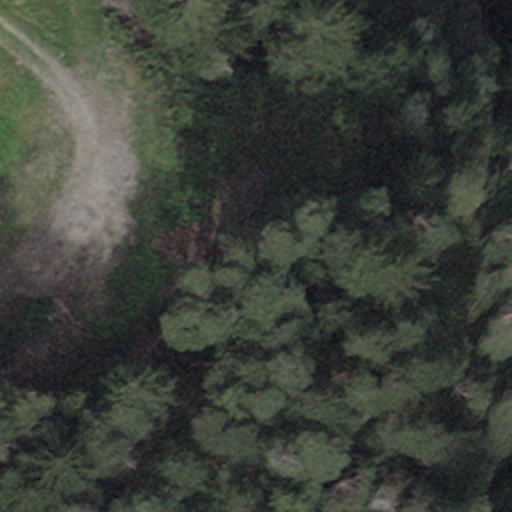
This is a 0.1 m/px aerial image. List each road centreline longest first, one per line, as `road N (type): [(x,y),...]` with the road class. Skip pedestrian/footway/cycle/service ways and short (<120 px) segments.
road 1 (track): [(0,298),(62,228),(88,162),(72,92),(0,30)]
road 2 (trunk): [(86,511),(0,328)]
